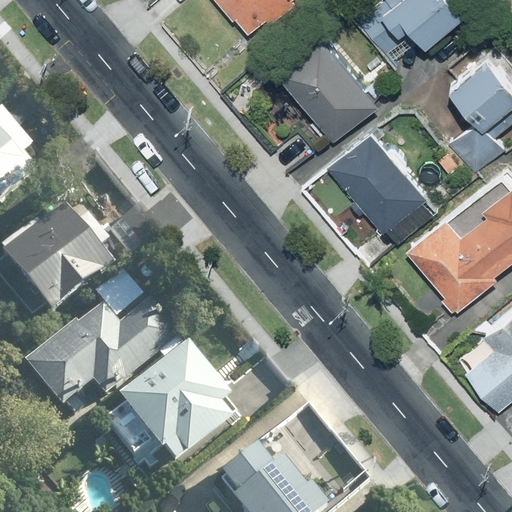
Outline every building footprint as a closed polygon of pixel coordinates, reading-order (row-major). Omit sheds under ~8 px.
[(224,0),(237,14),(240,11),(255,27),(270,13),(275,18),(295,0),(224,0)] [(394,0),(366,25),(396,60),(426,34),(431,40),(474,2),(472,0),(394,0)] [(384,93),(326,26),(279,68),(337,134),(384,93)] [(511,61),(497,44),(454,81),(481,113),(452,137),(479,169),(510,143),(491,119),(511,101),(511,61)] [(38,148),(4,108),(0,110),(0,205),(41,170),(29,156),(38,148)] [(435,186),(380,122),(333,162),(400,238),(442,202),(431,189),(435,186)] [(497,272),(504,280),(511,271),(511,161),(455,215),(450,210),(412,246),(451,288),(446,293),(459,307),(497,272)] [(114,241),(94,217),(86,223),(70,204),(7,258),(56,316),(119,263),(106,247),(114,241)] [(123,325),(119,320),(147,294),(124,268),(95,294),(106,306),(83,327),(79,323),(30,366),(69,410),(98,384),(111,398),(181,336),(150,301),(123,325)] [(499,345),(471,367),(502,406),(511,397),(511,309),(486,330),(499,345)] [(0,356),(22,338),(0,312),(0,356)] [(236,395),(192,344),(124,401),(129,406),(110,422),(146,464),(165,448),(179,465),(237,417),(226,403),(236,395)] [(245,511),(322,511),(334,503),(293,455),(282,465),(265,445),(227,478),(243,496),(236,501),(245,511)]
